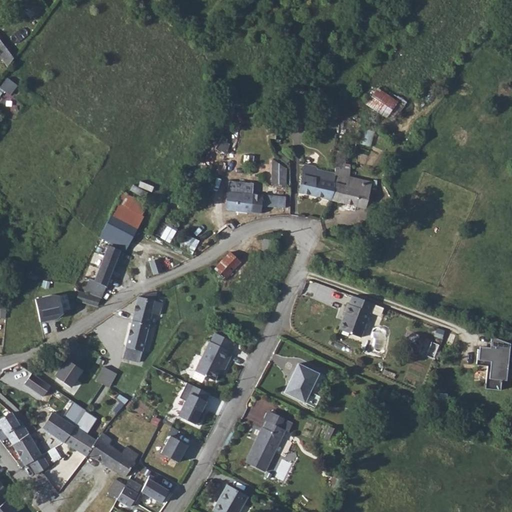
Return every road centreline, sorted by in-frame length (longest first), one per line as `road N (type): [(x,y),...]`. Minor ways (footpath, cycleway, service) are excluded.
road 1 (unclassified): [(0,362),(40,352),(240,234),(264,225),(297,231),(302,248),(275,327),(204,470),(173,511)]
road 2 (track): [(275,327),(511,447)]
road 3 (track): [(295,274),(459,334)]
